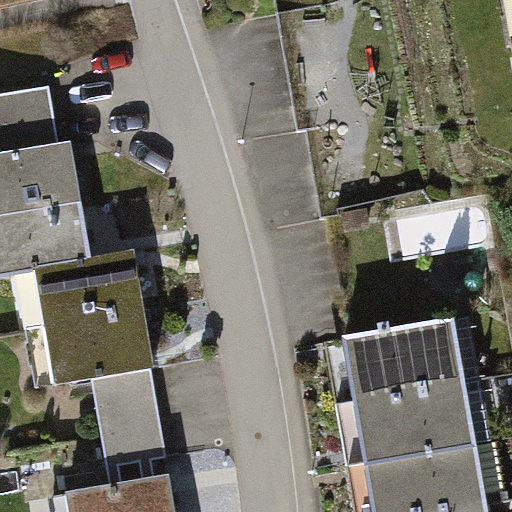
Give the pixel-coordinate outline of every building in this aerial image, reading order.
[(0,94),(0,125),(55,116),(50,86),(0,94)] [(0,216),(80,203),(82,203),(72,142),(60,144),(55,116),(0,125),(0,216)] [(0,274),(36,269),(90,259),(80,203),(0,216),(0,274)] [(36,269),(46,326),(143,310),(135,252),(90,259),(36,269)] [(97,408),(157,398),(143,310),(46,326),(55,385),(92,379),(97,408)] [(380,332),(345,338),(356,401),(464,382),(453,320),(390,330),(389,323),(379,324),(380,332)] [(464,382),(356,401),(367,462),(475,444),(464,382)] [(167,457),(157,398),(97,408),(107,467),(167,457)] [(475,444),(367,462),(375,511),(442,511),(485,504),(475,444)] [(71,511),(174,511),(168,477),(69,494),(71,511)]
